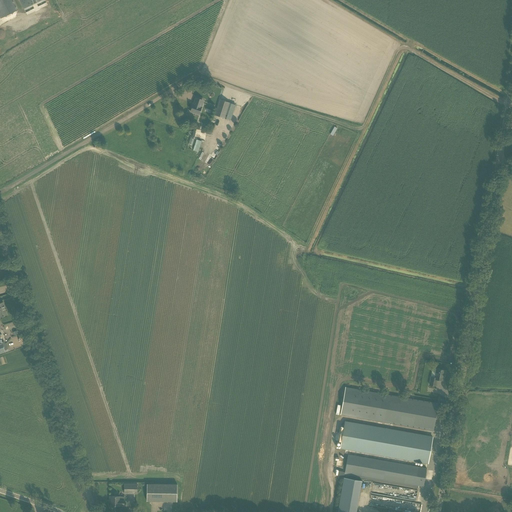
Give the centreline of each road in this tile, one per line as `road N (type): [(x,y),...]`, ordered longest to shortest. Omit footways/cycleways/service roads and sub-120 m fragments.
road 1 (unclassified): [(437,511),(500,156)]
road 2 (track): [(511,105),(403,48),(356,129),(240,89)]
road 3 (unclassified): [(94,511),(0,230)]
